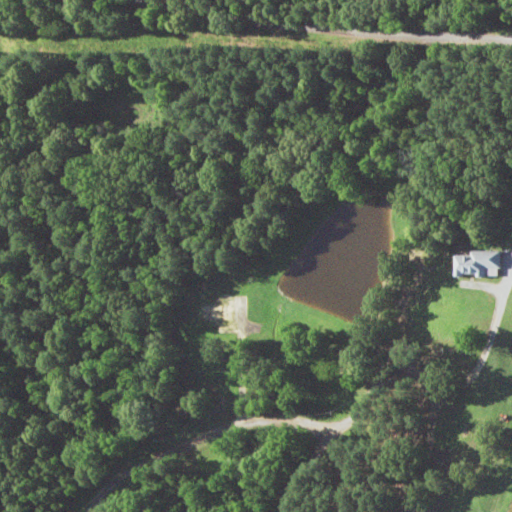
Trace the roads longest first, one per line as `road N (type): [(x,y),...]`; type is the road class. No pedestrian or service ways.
road 1 (residential): [(511,33),(306,0)]
road 2 (residential): [(449,394),(486,345),(493,287),(511,261)]
